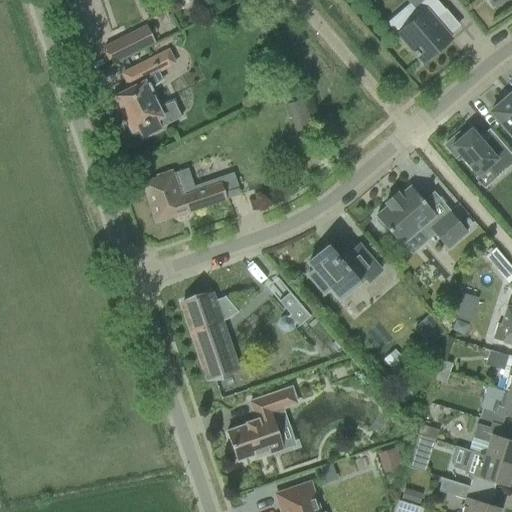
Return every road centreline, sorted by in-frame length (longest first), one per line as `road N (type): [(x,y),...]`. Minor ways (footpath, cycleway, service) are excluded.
road 1 (residential): [(511,47),(327,203),(268,234),(131,280)]
road 2 (unclassified): [(38,0),(131,280)]
road 3 (unclassified): [(131,280),(209,511)]
